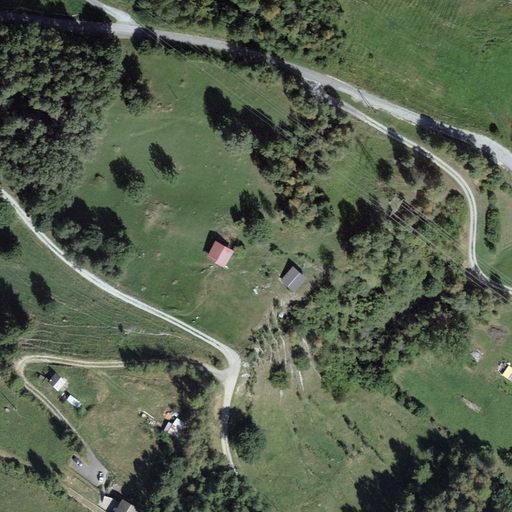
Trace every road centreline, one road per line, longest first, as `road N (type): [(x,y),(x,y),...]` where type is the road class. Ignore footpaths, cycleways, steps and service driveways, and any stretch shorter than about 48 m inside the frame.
road 1 (unclassified): [(511,162),(465,134),(238,49),(0,14)]
road 2 (track): [(232,376),(163,362),(21,361),(17,372),(102,474)]
